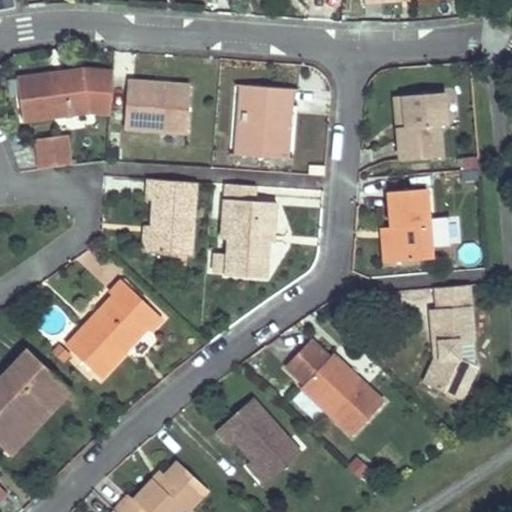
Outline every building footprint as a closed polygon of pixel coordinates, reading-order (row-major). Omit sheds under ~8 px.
[(49,80),(83,76),(82,70),(48,75),(49,80)] [(48,75),(15,79),(20,121),(88,111),(83,76),(49,80),(48,75)] [(152,82),(125,80),(122,127),(184,131),(187,84),(172,83),(172,89),(151,87),(152,82)] [(237,157),(241,84),(229,84),(225,156),(237,157)] [(287,86),(241,84),(237,157),(284,160),(285,127),(279,126),(280,104),(287,104),(287,86)] [(447,88),(405,91),(408,123),(399,123),(402,154),(443,151),(440,119),(450,118),(447,88)] [(408,123),(405,91),(396,92),(399,123),(408,123)] [(63,136),(33,140),(37,170),(67,166),(63,136)] [(198,181),(152,178),(151,199),(159,200),(157,226),(155,254),(194,256),(198,181)] [(257,185),(225,183),(224,218),(232,219),(231,241),(229,276),(267,278),(268,243),(270,218),(276,219),(277,203),(256,202),(257,185)] [(430,185),(390,189),(393,223),(397,258),(437,254),(430,185)] [(232,219),(224,218),(223,241),(231,241),(232,219)] [(397,258),(393,223),(384,225),(387,259),(397,258)] [(155,254),(157,226),(149,226),(147,253),(155,254)] [(85,328),(68,347),(101,379),(147,330),(150,332),(162,319),(122,281),(110,294),(114,298),(104,309),(106,312),(92,326),(95,328),(90,333),(85,328)] [(471,281),(436,284),(438,307),(432,307),(434,341),(441,341),(442,356),(435,356),(424,379),(460,398),(478,362),(462,352),(461,338),(476,337),(471,281)] [(104,309),(85,328),(90,333),(95,328),(92,326),(106,312),(104,309)] [(478,362),(476,337),(461,338),(462,352),(478,362)] [(309,381),(306,384),(358,432),(388,399),(368,380),(362,386),(344,369),(350,362),(337,351),(334,354),(317,338),(292,364),(309,381)] [(25,351),(0,377),(0,448),(5,452),(45,409),(51,416),(71,394),(25,351)] [(368,380),(350,362),(344,369),(362,386),(368,380)] [(257,400),(223,428),(238,444),(243,440),(261,460),(279,479),(307,453),(257,400)] [(45,409),(5,452),(11,459),(51,416),(45,409)] [(134,495),(120,509),(123,511),(177,511),(186,503),(191,508),(210,487),(180,460),(169,473),(158,484),(153,479),(136,497),(134,495)] [(279,479),(261,460),(255,464),(273,484),(279,479)] [(158,484),(169,473),(163,468),(153,479),(158,484)]
